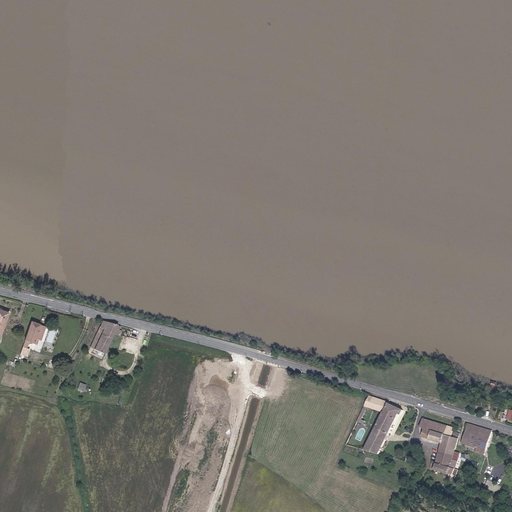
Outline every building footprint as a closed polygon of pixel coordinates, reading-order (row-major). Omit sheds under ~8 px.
[(0,336),(9,313),(0,309),(0,336)] [(104,353),(118,325),(103,322),(91,346),(104,353)] [(30,323),(24,339),(33,342),(35,338),(41,340),(45,329),(30,323)] [(83,391),(86,385),(80,383),(77,390),(76,389),(73,396),(78,398),(82,390),(83,391)] [(357,422),(364,424),(366,421),(363,420),(369,408),(384,414),(367,449),(380,453),(399,413),(404,410),(370,396),(357,422)] [(452,436),(454,428),(424,418),(421,428),(426,429),(424,437),(443,443),(440,453),(455,458),(456,454),(460,439),(452,436)] [(493,431),(469,424),(464,441),(464,443),(467,444),(466,448),(469,449),(471,445),(487,450),(493,431)] [(455,458),(440,453),(437,463),(433,462),(431,469),(450,474),(450,473),(455,458)] [(460,455),(456,454),(455,458),(450,473),(454,474),(460,455)]
